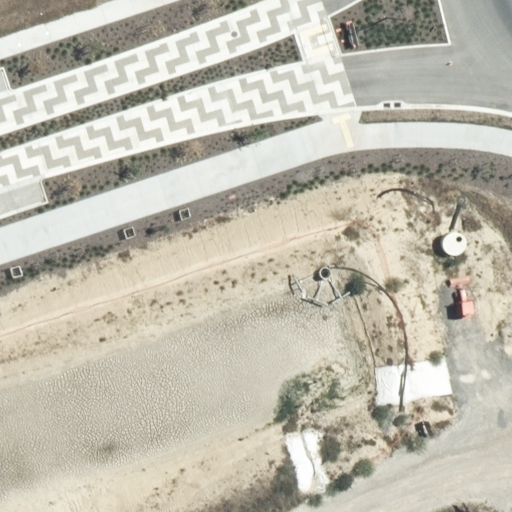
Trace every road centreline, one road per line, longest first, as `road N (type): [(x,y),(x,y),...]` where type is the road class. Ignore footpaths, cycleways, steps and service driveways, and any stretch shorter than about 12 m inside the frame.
road 1 (residential): [(511,77),(328,80),(0,176)]
road 2 (residential): [(0,113),(317,0)]
